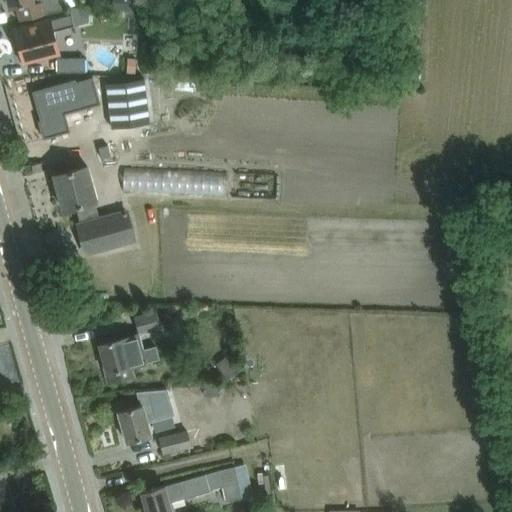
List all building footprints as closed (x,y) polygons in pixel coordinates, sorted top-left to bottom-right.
[(7,0),(9,9),(17,7),(20,20),(66,9),(63,0),(7,0)] [(135,14),(136,0),(110,0),(109,11),(135,14)] [(74,25),(71,14),(15,29),(23,62),(59,53),(53,31),(74,25)] [(57,72),(89,72),(89,57),(57,57),(57,72)] [(135,58),(126,58),(126,74),(135,74),(135,58)] [(150,122),(144,77),(107,82),(112,127),(150,122)] [(76,80),(33,92),(34,96),(38,110),(40,120),(39,120),(43,137),(63,132),(70,130),(65,114),(101,104),(93,78),(76,83),(76,80)] [(109,116),(93,120),(97,134),(113,130),(109,116)] [(136,179),(238,183),(239,167),(136,163),(136,179)] [(87,165),(73,169),(54,174),(63,209),(76,206),(81,223),(78,224),(85,253),(134,240),(126,211),(99,218),(94,201),(96,200),(87,165)] [(135,317),(139,332),(160,326),(156,311),(135,317)] [(143,349),(139,332),(99,343),(107,373),(109,372),(111,380),(110,380),(110,381),(133,375),(131,366),(159,358),(156,345),(143,349)] [(227,380),(243,368),(231,352),(214,364),(227,380)] [(137,406),(118,411),(127,441),(146,436),(151,435),(148,423),(173,416),(166,390),(137,392),(141,405),(137,406)] [(201,443),(197,427),(159,437),(164,453),(201,443)] [(219,469),(205,473),(210,489),(222,486),(226,501),(242,497),(234,466),(219,469)] [(205,473),(160,486),(141,492),(146,511),(172,511),(170,502),(210,490),(210,489),(205,473)]
